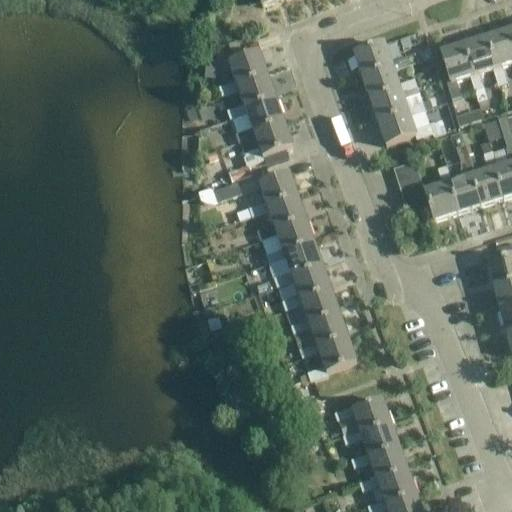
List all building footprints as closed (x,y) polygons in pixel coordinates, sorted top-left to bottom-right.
[(257,0),(262,11),(285,2),(284,0),(257,0)] [(511,43),(509,36),(486,43),(496,73),(492,75),(497,91),(506,88),(501,72),(511,68),(511,43)] [(469,82),(474,98),(477,106),(486,104),(478,79),(492,75),(496,73),(486,43),(463,50),(473,81),(469,82)] [(394,75),(417,67),(414,58),(390,66),(384,48),(354,59),(362,82),(392,71),(394,75)] [(446,88),(451,105),(454,111),(462,108),(460,102),(455,86),(469,82),(473,81),(463,50),(440,58),(449,87),(446,88)] [(221,100),(238,94),(268,83),(258,56),(228,67),(235,86),(207,96),(210,105),(222,101),(221,100)] [(221,67),(206,66),(204,81),(219,82),(221,67)] [(392,71),(362,82),(370,105),(400,94),(402,98),(416,92),(413,84),(398,89),(394,75),(392,71)] [(276,106),(275,104),(268,83),(238,94),(243,108),(226,114),(229,123),(246,117),(276,106)] [(370,105),(378,128),(408,117),(409,120),(424,115),(421,106),(406,111),(402,98),(400,94),(370,105)] [(285,131),(284,127),(276,106),(246,117),(251,132),(235,138),(238,147),(255,141),(285,131)] [(414,134),(409,120),(408,117),(378,128),(386,151),(415,141),(416,144),(432,138),(429,129),(414,134)] [(506,170),(497,172),(493,174),(503,204),(511,201),(511,137),(507,120),(498,123),(506,150),(506,170)] [(292,151),(285,131),(255,141),(260,154),(243,160),(246,170),(264,164),(263,162),(292,151)] [(465,182),(451,187),(447,188),(457,219),(480,211),(470,181),(474,180),(469,164),(466,150),(456,153),(465,182)] [(488,175),(474,180),(470,181),(480,211),(503,204),(493,174),(497,172),(492,156),(483,159),(488,175)] [(215,157),(206,160),(209,167),(218,164),(215,157)] [(393,174),(397,185),(418,178),(415,167),(393,174)] [(228,177),(231,185),(251,178),(248,170),(228,177)] [(433,226),(457,219),(447,188),(451,187),(446,171),(437,174),(442,190),(424,196),(425,200),(429,212),(433,226)] [(239,226),(251,221),(251,222),(268,216),(298,206),(289,178),(258,189),(265,208),(248,214),(248,213),(237,217),(239,226)] [(397,185),(400,196),(422,189),(418,178),(397,185)] [(237,187),(214,195),(218,207),(241,200),(237,187)] [(400,196),(404,207),(425,200),(424,196),(422,189),(400,196)] [(404,207),(407,219),(429,212),(425,200),(404,207)] [(307,229),(305,226),(298,206),(268,216),(273,230),(256,236),(260,245),(277,239),(307,229)] [(315,252),(314,249),(307,229),(277,239),(282,254),(265,260),(268,269),(285,263),(315,252)] [(511,248),(496,253),(499,266),(487,269),(495,297),(511,292),(511,248)] [(323,275),(322,273),(315,252),(285,263),(290,278),(273,284),(276,292),(293,286),(323,275)] [(332,299),(331,296),(323,275),(293,286),(298,301),(281,307),(285,316),(301,310),(332,299)] [(511,292),(495,297),(501,320),(511,316),(511,292)] [(340,323),(339,319),(332,299),(301,310),(307,325),(290,331),(293,340),(310,334),(340,323)] [(507,343),(511,341),(511,316),(501,320),(507,343)] [(348,346),(347,343),(340,323),(310,334),(315,348),(298,354),(301,363),(318,357),(348,346)] [(356,367),(348,346),(318,357),(323,372),(307,378),(310,387),(327,381),(326,378),(356,367)] [(354,421),(360,435),(390,424),(383,404),(353,415),(352,412),(333,419),(336,427),(354,421)] [(390,424),(360,435),(342,441),(345,450),(362,443),(368,459),(398,448),(390,424)] [(406,471),(398,448),(368,459),(350,465),(353,473),(371,467),(376,482),(406,471)] [(414,494),(406,471),(376,482),(358,488),(361,497),(379,490),(384,505),(414,494)] [(420,511),(414,494),(384,505),(366,511),(420,511)]
